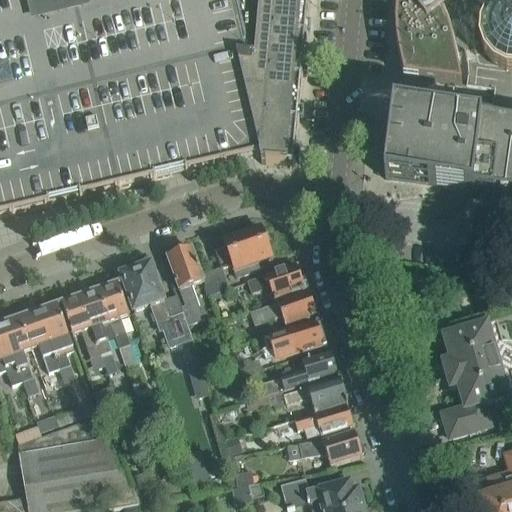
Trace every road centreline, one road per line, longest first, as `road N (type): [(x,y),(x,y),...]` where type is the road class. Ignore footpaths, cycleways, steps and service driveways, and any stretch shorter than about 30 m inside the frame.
road 1 (residential): [(0,279),(241,187),(336,191)]
road 2 (residential): [(409,511),(332,275),(336,191)]
road 3 (residential): [(353,0),(336,191)]
